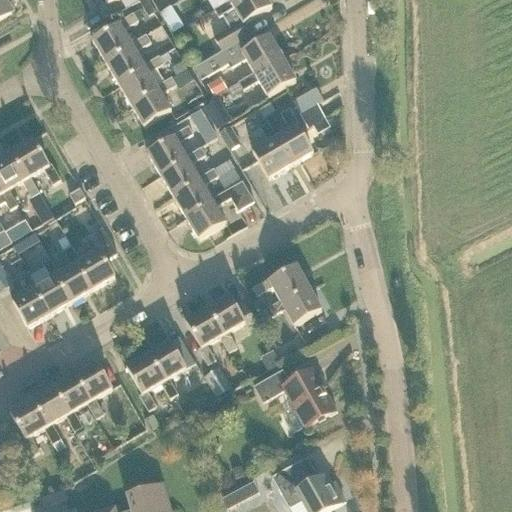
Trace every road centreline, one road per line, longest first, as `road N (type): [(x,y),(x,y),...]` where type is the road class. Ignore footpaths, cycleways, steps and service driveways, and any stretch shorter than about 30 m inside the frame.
road 1 (residential): [(411,511),(399,382),(354,190)]
road 2 (residential): [(179,286),(50,67)]
road 3 (unclassified): [(0,397),(179,286)]
road 4 (unclassified): [(179,286),(354,190)]
road 5 (unclassified): [(354,190),(361,166),(358,0)]
